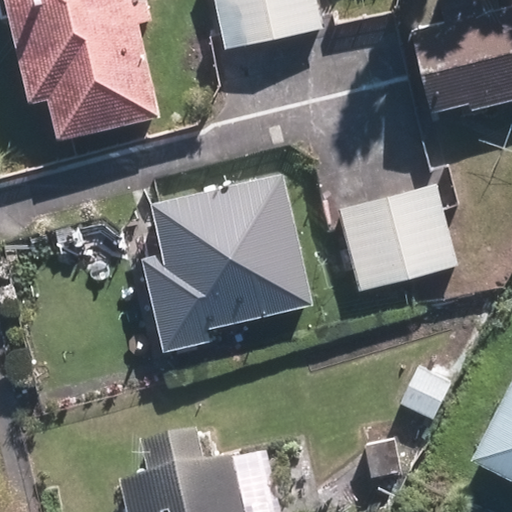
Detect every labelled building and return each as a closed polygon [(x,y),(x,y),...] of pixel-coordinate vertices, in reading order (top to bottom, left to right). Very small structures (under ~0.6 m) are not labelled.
[(153,103),(129,0),(0,0),(0,6),(19,89),(37,85),(47,128),(153,103)] [(208,0),(217,38),(276,24),(318,14),(314,0),(208,0)] [(511,0),(435,0),(437,6),(402,15),(423,102),(462,93),(466,103),(511,91),(511,0)] [(306,290),(276,158),(143,188),(154,239),(133,243),(154,338),(200,328),(197,315),(306,290)] [(354,280),(455,255),(434,172),(335,197),(354,280)] [(511,330),(509,329),(455,431),(511,461),(511,330)] [(194,453),(189,427),(132,439),(137,466),(111,472),(119,511),(256,511),(253,497),(235,501),(224,448),(194,453)] [(384,427),(358,435),(368,468),(394,461),(384,427)]
